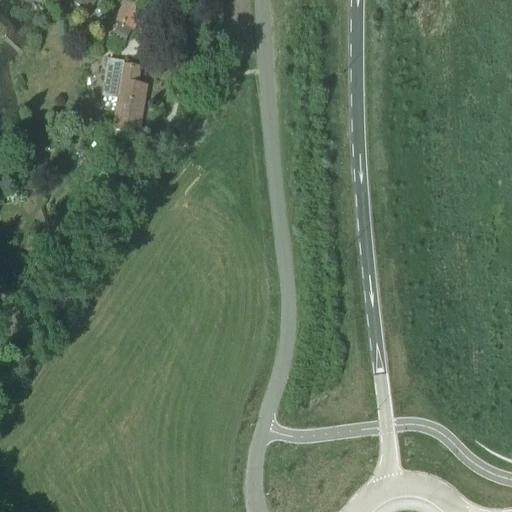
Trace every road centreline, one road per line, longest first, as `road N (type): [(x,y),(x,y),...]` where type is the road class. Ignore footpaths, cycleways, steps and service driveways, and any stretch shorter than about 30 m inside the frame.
road 1 (unclassified): [(260,0),(288,317),(253,461),(255,511)]
road 2 (primary): [(358,0),(358,176),(390,488)]
